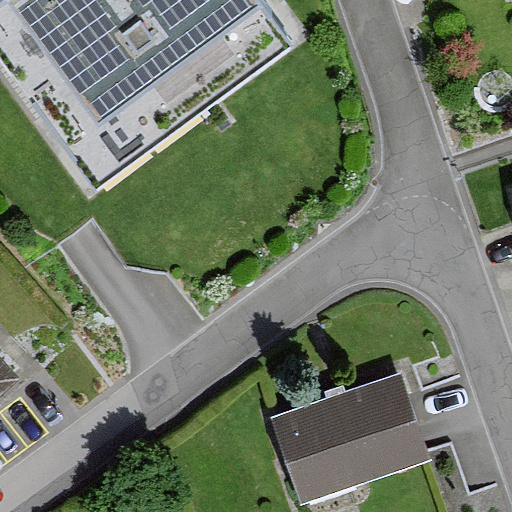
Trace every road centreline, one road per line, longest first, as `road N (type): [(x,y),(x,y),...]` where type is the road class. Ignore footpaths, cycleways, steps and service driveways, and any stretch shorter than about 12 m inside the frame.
road 1 (residential): [(0,504),(427,196)]
road 2 (residential): [(427,196),(511,464)]
road 3 (residential): [(368,0),(427,196)]
